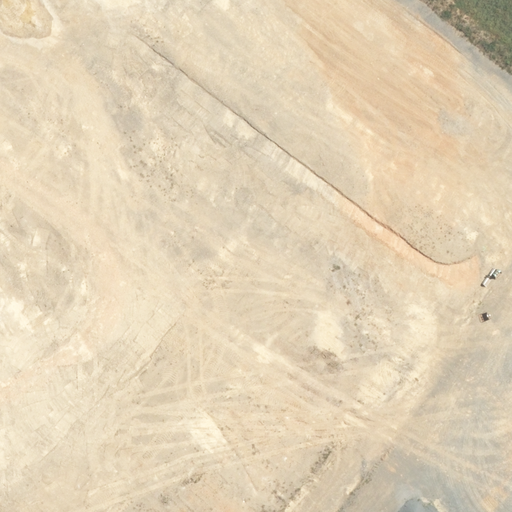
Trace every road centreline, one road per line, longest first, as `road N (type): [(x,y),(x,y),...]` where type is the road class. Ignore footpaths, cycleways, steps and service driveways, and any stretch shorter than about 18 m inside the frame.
road 1 (residential): [(466,312),(148,48),(62,0)]
road 2 (residential): [(466,312),(308,511)]
